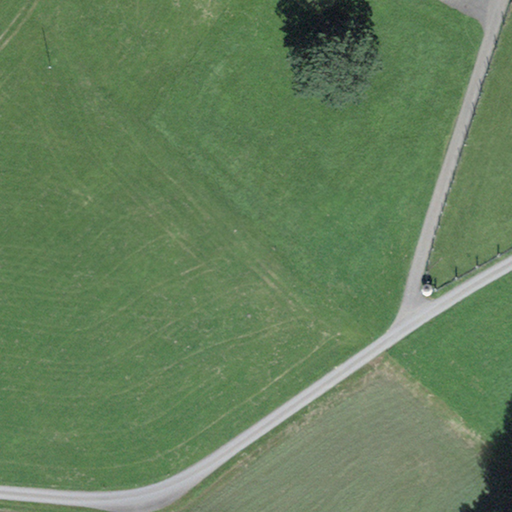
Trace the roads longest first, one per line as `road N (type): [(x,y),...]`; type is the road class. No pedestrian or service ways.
road 1 (unclassified): [(511,263),(171,486),(106,500),(0,493)]
road 2 (track): [(503,0),(404,328)]
